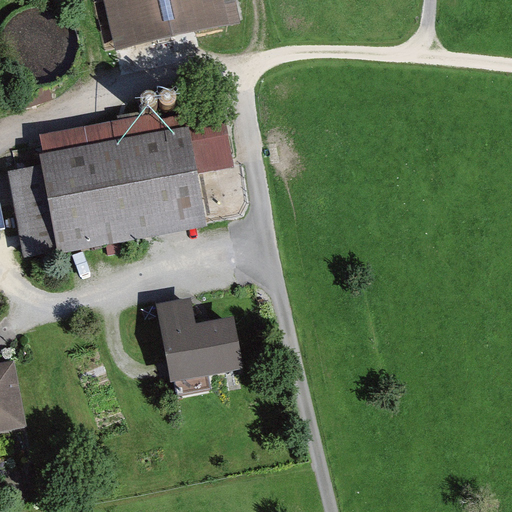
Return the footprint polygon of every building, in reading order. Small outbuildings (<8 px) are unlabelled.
[(103,0),(116,55),(242,26),(236,0),(103,0)] [(56,68),(53,22),(2,25),(5,71),(56,68)] [(41,170),(9,175),(25,262),(206,229),(196,175),(232,169),(222,113),(160,124),(159,118),(41,139),(45,158),(39,159),(41,170)] [(192,303),(157,309),(171,388),(176,387),(178,399),(212,393),(210,380),(244,374),(234,323),(197,330),(192,303)] [(0,434),(27,429),(15,364),(0,366),(0,434)]
